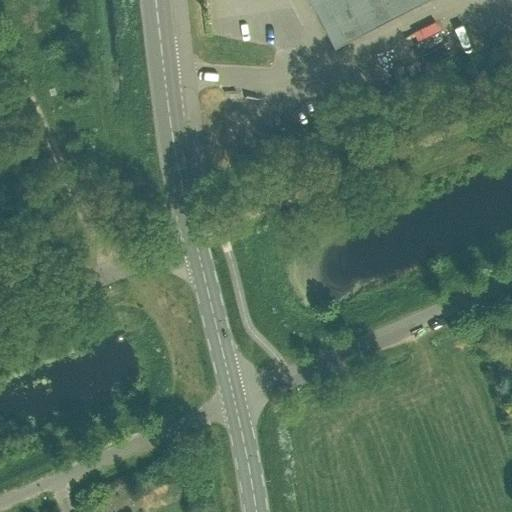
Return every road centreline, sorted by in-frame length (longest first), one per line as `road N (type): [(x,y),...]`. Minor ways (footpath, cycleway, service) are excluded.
road 1 (unclassified): [(233,399),(511,281)]
road 2 (track): [(110,274),(0,32)]
road 3 (unclassified): [(0,501),(233,399)]
road 4 (tertiary): [(196,238),(158,0)]
road 5 (unclassified): [(196,238),(0,320)]
road 6 (tertiary): [(233,399),(196,238)]
